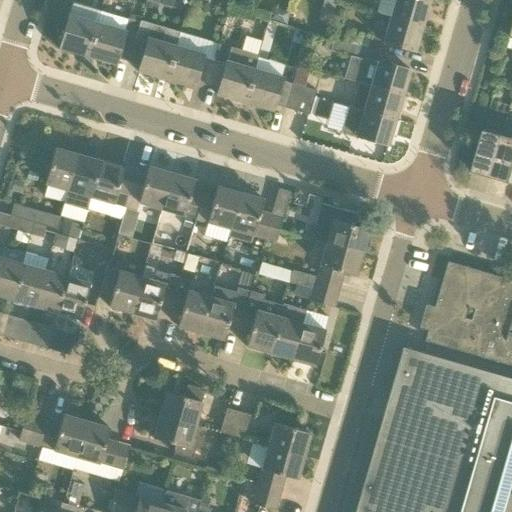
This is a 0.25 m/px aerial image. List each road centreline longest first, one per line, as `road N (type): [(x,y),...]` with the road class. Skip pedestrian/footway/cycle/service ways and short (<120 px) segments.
road 1 (residential): [(413,201),(5,84)]
road 2 (residential): [(352,412),(152,354),(84,381),(0,357)]
road 3 (residential): [(352,412),(413,201)]
road 4 (residential): [(413,201),(474,0)]
